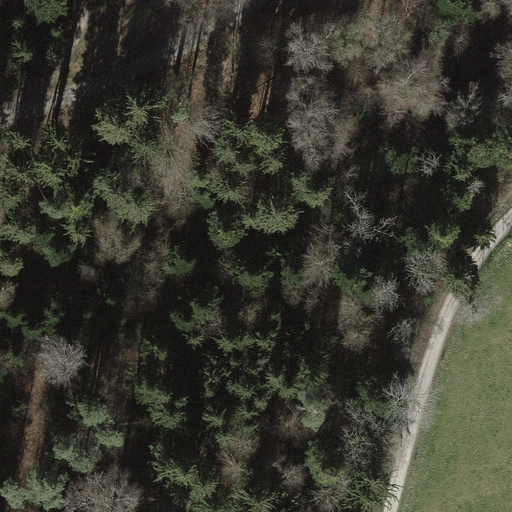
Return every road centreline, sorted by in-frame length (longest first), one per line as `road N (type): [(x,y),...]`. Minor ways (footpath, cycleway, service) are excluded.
road 1 (track): [(511,224),(465,287),(440,341),(393,511)]
road 2 (track): [(0,121),(271,0)]
